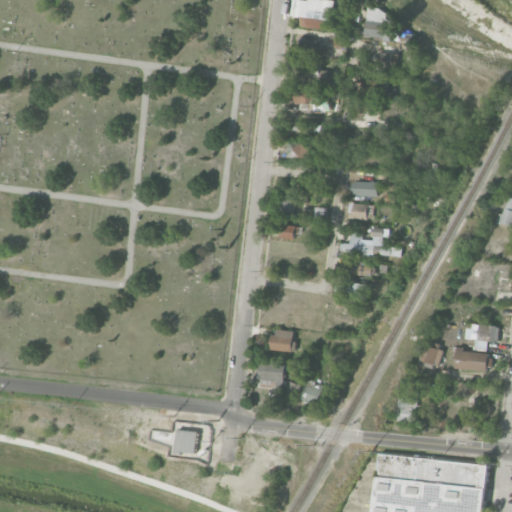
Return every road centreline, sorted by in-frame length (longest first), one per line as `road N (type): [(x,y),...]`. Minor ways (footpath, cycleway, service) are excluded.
road 1 (residential): [(511,451),(253,427),(220,409),(0,385)]
road 2 (residential): [(282,0),(229,468)]
road 3 (residential): [(263,170),(340,180),(336,252),(324,287),(251,279)]
road 4 (residential): [(269,116),(346,117),(360,0)]
